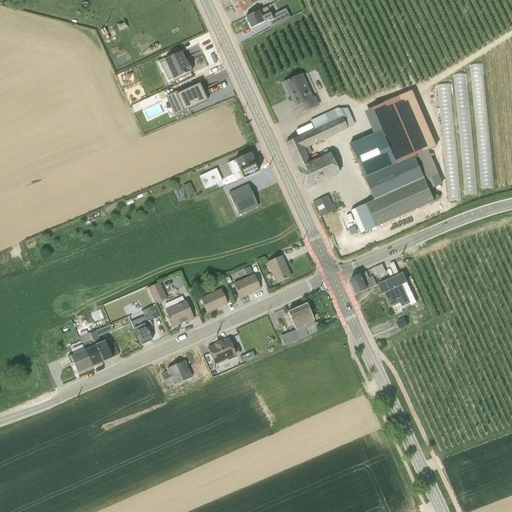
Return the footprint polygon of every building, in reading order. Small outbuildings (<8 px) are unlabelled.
[(241,0),(232,4),(237,13),(246,9),(245,8),(252,5),(252,4),(259,0),(241,0)] [(267,6),(245,17),(251,28),(267,20),(270,27),(290,17),(286,8),(272,15),(267,6)] [(164,58),(157,61),(162,72),(163,72),(167,82),(192,70),(188,61),(186,62),(181,51),(164,59),(164,58)] [(483,61),(471,62),(482,187),(495,186),(483,61)] [(468,71),(456,72),(465,193),(477,192),(468,71)] [(302,103),(305,111),(319,105),(315,96),(312,97),(302,74),(284,82),(288,92),(289,91),(296,105),(302,103)] [(197,81),(165,96),(174,115),(189,108),(187,104),(196,100),(197,103),(205,99),(197,81)] [(440,82),(448,199),(461,198),(452,81),(440,82)] [(437,150),(412,96),(371,113),(381,134),(348,147),(364,184),(374,206),(353,214),(364,238),(436,207),(426,183),(439,177),(429,155),(437,150)] [(342,116),(338,108),(338,107),(310,120),(314,129),(342,116)] [(342,116),(314,129),(286,143),(307,188),(339,173),(330,152),(311,161),(304,148),(355,125),(347,108),(338,108),(342,116)] [(227,163),(232,174),(246,168),(249,174),(258,170),(250,152),(227,163)] [(199,178),(205,191),(223,183),(217,170),(199,178)] [(190,183),(182,187),(187,199),(195,195),(190,183)] [(249,184),(230,192),(239,214),(258,205),(249,184)] [(328,195),(314,201),(321,216),(337,209),(334,203),(332,204),(328,195)] [(125,199),(104,207),(106,212),(126,203),(125,199)] [(291,276),(282,255),(267,262),(276,283),(291,276)] [(373,268),(376,275),(376,276),(385,272),(381,264),(373,268)] [(390,305),(400,301),(402,306),(413,301),(405,285),(407,284),(402,272),(377,284),(382,293),(387,291),(389,297),(387,298),(390,305)] [(240,298),(260,289),(253,274),(233,283),(240,298)] [(369,281),(368,278),(363,280),(359,275),(352,277),(350,281),(355,294),(376,284),(373,279),(369,281)] [(159,282),(148,287),(155,303),(167,297),(159,282)] [(207,313),(228,304),(221,289),(201,298),(207,313)] [(167,318),(172,327),(184,321),(185,323),(194,318),(186,301),(164,310),(169,317),(167,318)] [(321,329),(318,321),(314,323),(306,304),(296,309),(308,335),(321,329)] [(162,319),(155,306),(145,312),(152,325),(162,319)] [(296,309),(288,312),(295,330),(299,339),(308,335),(296,309)] [(403,317),(394,322),(398,329),(407,325),(403,317)] [(102,362),(118,354),(113,343),(107,346),(104,340),(100,342),(98,336),(113,330),(111,324),(90,333),(102,362)] [(152,340),(144,324),(134,328),(141,345),(152,340)] [(292,334),(281,339),(284,346),(299,339),(295,330),(291,332),(292,334)] [(90,333),(80,338),(85,350),(92,366),(102,362),(90,333)] [(207,348),(214,364),(216,364),(217,365),(223,362),(223,360),(236,355),(229,339),(221,342),(220,342),(215,344),(215,345),(207,348)] [(239,353),(246,350),(241,340),(234,343),(239,353)] [(85,350),(70,356),(77,373),(92,366),(85,350)] [(247,354),(250,360),(256,357),(253,351),(247,354)] [(192,378),(184,361),(167,369),(167,371),(161,374),(167,388),(170,387),(171,390),(186,384),(184,381),(192,378)]
